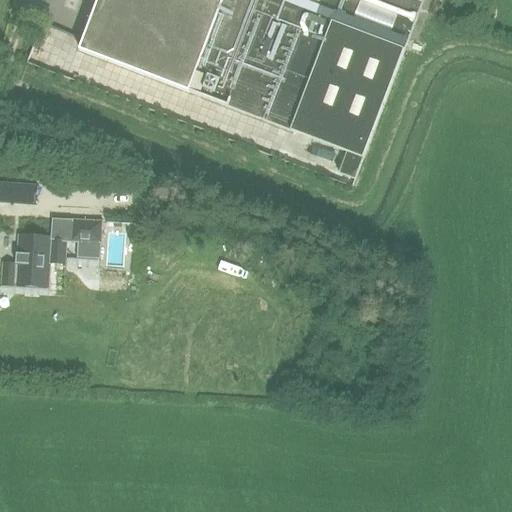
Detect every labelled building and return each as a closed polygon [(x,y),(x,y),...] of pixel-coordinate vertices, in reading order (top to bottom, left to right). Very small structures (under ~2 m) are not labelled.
[(339,175),(355,180),(424,0),(99,0),(80,52),(347,153),(339,175)] [(0,202),(37,205),(38,186),(0,183),(0,202)] [(71,244),(101,246),(102,223),(72,221),(71,226),(63,226),(62,235),(70,237),(71,244)] [(15,285),(48,287),(49,272),(65,273),(67,241),(51,241),(19,238),(17,267),(3,265),(1,284),(15,285)] [(260,270),(271,274),(279,250),(267,246),(260,270)]
